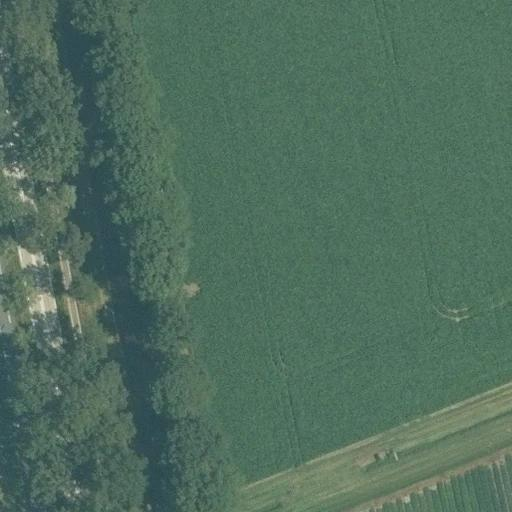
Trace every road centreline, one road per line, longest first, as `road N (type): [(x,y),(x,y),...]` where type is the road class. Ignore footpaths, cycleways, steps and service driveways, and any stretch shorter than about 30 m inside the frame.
road 1 (primary): [(80,511),(0,81)]
road 2 (unclassified): [(44,511),(0,277)]
